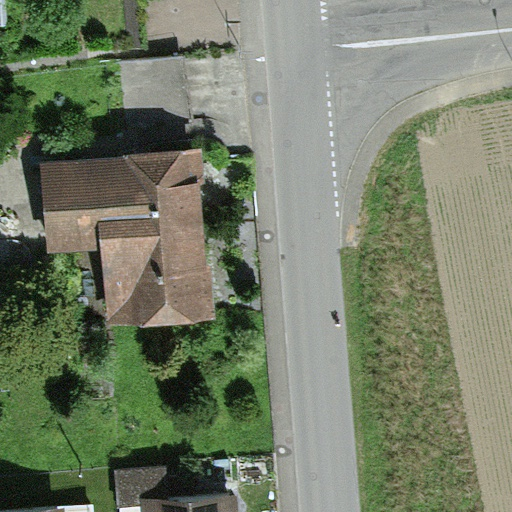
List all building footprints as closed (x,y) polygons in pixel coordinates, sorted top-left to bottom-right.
[(0,0),(0,26),(8,26),(6,0),(0,0)] [(191,148),(184,58),(122,63),(129,153),(191,148)] [(107,327),(215,318),(212,267),(205,268),(200,184),(206,184),(203,147),(191,148),(129,153),(38,160),(45,254),(101,250),(107,327)] [(141,498),(168,498),(166,466),(115,470),(117,507),(142,506),(141,498)] [(168,498),(141,498),(142,506),(142,511),(238,511),(237,496),(168,498)]
